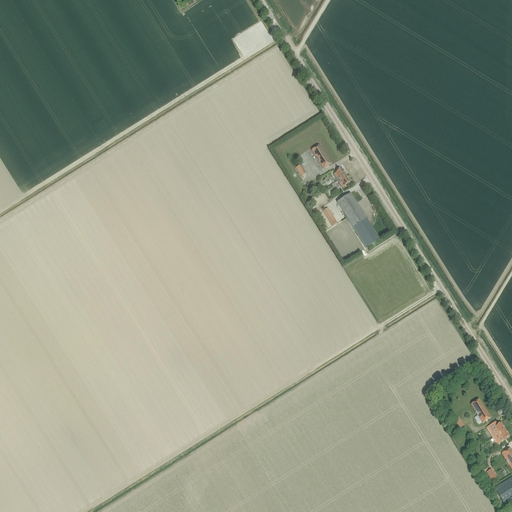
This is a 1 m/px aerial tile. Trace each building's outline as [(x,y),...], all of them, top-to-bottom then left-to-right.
[(320,145),(312,150),(323,169),(332,164),(320,145)] [(301,164),(296,167),(301,176),(306,173),(301,164)] [(338,181),(346,176),(342,169),(334,174),(338,181)] [(338,181),(339,184),(342,188),(350,183),(346,176),(338,181)] [(351,194),(337,203),(366,250),(379,242),(351,194)] [(332,226),(337,224),(327,208),(323,211),(332,226)] [(479,399),(471,404),(482,423),(491,418),(479,399)] [(458,417),(454,420),(459,428),(464,426),(458,417)] [(505,430),(501,423),(498,425),(496,422),(487,427),(494,437),(505,430)] [(498,444),(509,437),(505,430),(494,437),(498,444)] [(511,452),(510,448),(501,454),(511,471),(511,452)] [(491,469),(486,472),(491,480),(496,478),(491,469)] [(505,507),(511,502),(511,476),(494,488),(505,507)]
